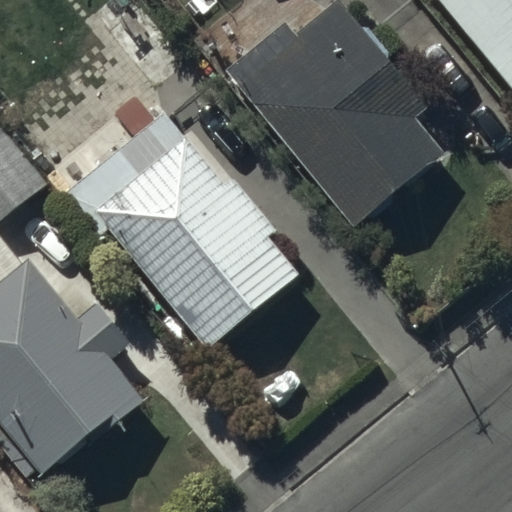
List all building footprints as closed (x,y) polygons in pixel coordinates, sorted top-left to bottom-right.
[(190,60),(142,0),(101,0),(89,10),(152,90),(190,60)] [(286,22),(227,71),(355,226),(445,153),(416,118),(430,106),(342,0),(338,0),(296,35),(286,22)] [(511,0),(440,0),(511,87),(511,0)] [(100,238),(111,229),(209,347),(298,274),(268,238),(278,230),(235,177),(225,185),(165,113),(120,150),(116,146),(95,163),(98,167),(64,195),(100,238)] [(0,234),(0,221),(48,182),(0,123),(0,421),(41,472),(83,438),(88,445),(144,400),(30,259),(24,264),(0,234)]
